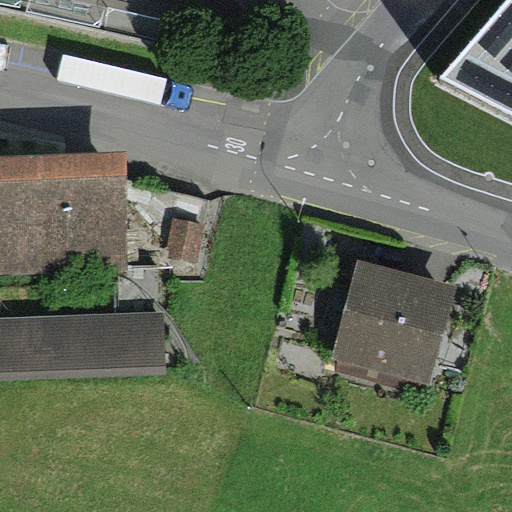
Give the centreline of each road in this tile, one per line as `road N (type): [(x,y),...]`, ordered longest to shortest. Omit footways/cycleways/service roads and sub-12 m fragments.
road 1 (residential): [(324,174),(0,92)]
road 2 (residential): [(324,174),(366,77),(433,0)]
road 3 (residential): [(511,239),(324,174)]
